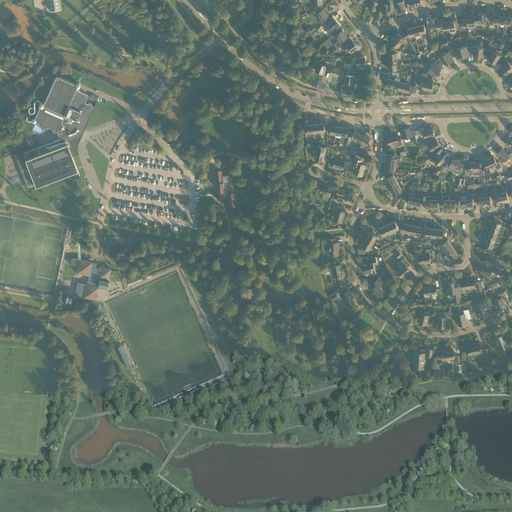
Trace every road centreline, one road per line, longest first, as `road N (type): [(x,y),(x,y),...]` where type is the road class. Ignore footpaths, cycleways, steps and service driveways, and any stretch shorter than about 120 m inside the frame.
road 1 (unclassified): [(100,224),(123,140),(161,91),(221,38)]
road 2 (residential): [(387,317),(415,279),(467,264),(466,218)]
road 3 (tertiary): [(511,107),(377,110)]
road 4 (unclassified): [(363,198),(351,228),(355,275),(387,317)]
road 5 (unclassified): [(387,317),(439,336),(511,314)]
